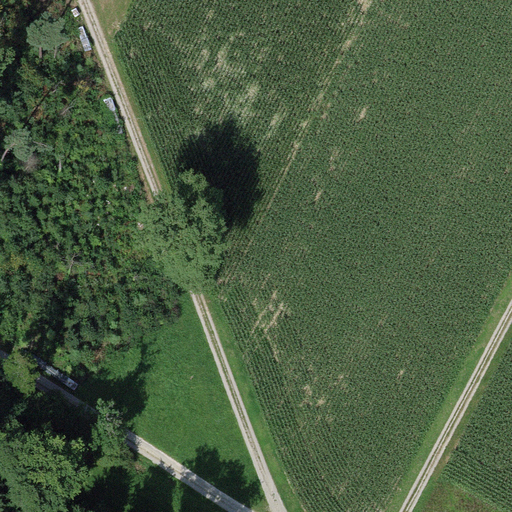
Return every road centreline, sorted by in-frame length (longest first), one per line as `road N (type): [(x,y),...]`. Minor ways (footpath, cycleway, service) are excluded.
road 1 (track): [(285,511),(203,280),(87,0)]
road 2 (track): [(238,511),(0,367)]
road 3 (track): [(408,511),(511,314)]
